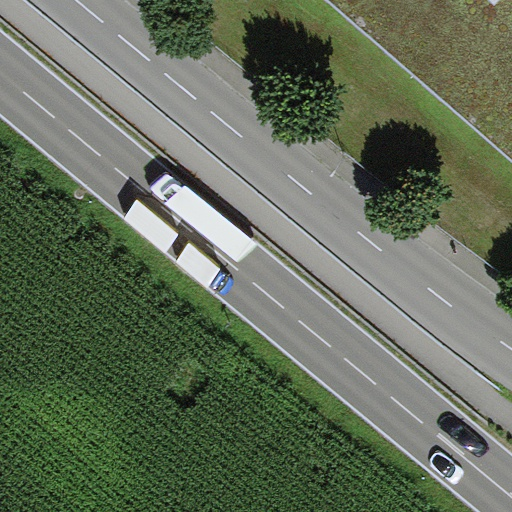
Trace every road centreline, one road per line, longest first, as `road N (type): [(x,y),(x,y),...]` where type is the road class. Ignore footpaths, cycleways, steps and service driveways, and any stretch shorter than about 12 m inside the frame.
road 1 (primary): [(0,77),(511,504)]
road 2 (residential): [(511,350),(332,215),(74,0)]
